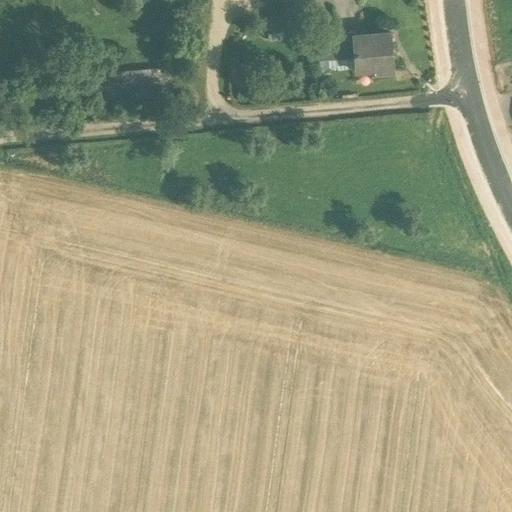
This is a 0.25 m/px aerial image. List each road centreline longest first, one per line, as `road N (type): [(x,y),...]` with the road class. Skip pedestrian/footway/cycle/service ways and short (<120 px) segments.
road 1 (track): [(472,101),(0,138)]
road 2 (tertiary): [(511,196),(472,101),(449,0)]
